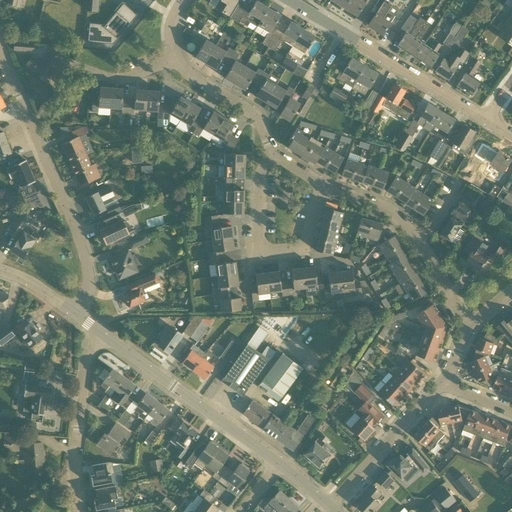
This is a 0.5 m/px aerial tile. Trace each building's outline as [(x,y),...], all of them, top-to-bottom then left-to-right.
[(85,0),(85,10),(97,11),(97,0),(85,0)] [(91,20),(89,38),(114,41),(118,36),(131,21),(138,12),(132,7),(131,7),(128,5),(128,4),(124,0),(107,22),(106,29),(95,28),(96,21),(91,20)] [(220,0),(216,8),(228,15),(235,3),(237,0),(220,0)] [(333,0),(333,1),(344,8),(349,0),(333,0)] [(349,0),(344,8),(351,12),(356,16),(362,8),(366,0),(349,0)] [(382,34),(389,23),(398,9),(392,5),(384,0),(382,4),(368,25),(382,34)] [(241,18),(257,27),(268,9),(256,2),(249,12),(238,5),(238,4),(233,13),(229,18),(238,23),(241,18)] [(257,27),(254,32),(265,39),(262,43),(268,47),(279,30),(273,27),(280,16),(268,9),(257,27)] [(406,52),(426,22),(419,17),(414,25),(414,26),(409,35),(405,32),(402,38),(396,46),(406,52)] [(511,20),(509,18),(505,24),(508,26),(500,37),(505,41),(511,46),(511,20)] [(195,27),(206,34),(209,29),(198,22),(195,27)] [(268,47),(274,51),(279,43),(285,42),(292,46),(302,30),(290,22),(284,33),(279,30),(268,47)] [(415,58),(424,45),(420,42),(424,35),(431,25),(426,22),(406,52),(415,58)] [(292,46),(298,50),(304,53),(314,37),(302,30),(292,46)] [(448,47),(455,37),(449,33),(442,43),(448,47)] [(455,37),(448,47),(453,51),(460,41),(455,37)] [(195,58),(205,64),(215,46),(205,40),(195,58)] [(13,50),(33,52),(34,44),(14,42),(13,50)] [(415,58),(430,68),(436,60),(439,55),(436,53),(441,47),(433,42),(429,48),(424,45),(415,58)] [(227,63),(233,51),(228,48),(225,52),(215,46),(205,64),(215,70),(221,59),(227,63)] [(468,55),(459,48),(454,55),(452,54),(448,62),(443,59),(440,63),(435,72),(448,80),(453,72),(456,67),(455,67),(459,60),(463,63),(468,55)] [(234,85),(245,67),(235,61),(239,54),(233,51),(227,63),(232,66),(224,78),(234,85)] [(60,60),(49,53),(42,64),(32,57),(26,66),(36,73),(35,74),(47,83),(53,74),(52,73),(60,60)] [(468,55),(463,63),(468,67),(456,86),(471,96),(480,82),(472,77),(480,62),(468,55)] [(307,71),(285,57),(280,66),(293,74),(302,79),(307,71)] [(339,73),(336,79),(338,80),(344,84),(342,88),(340,91),(347,95),(349,92),(351,88),(352,88),(355,82),(364,67),(351,59),(342,74),(339,73)] [(256,83),(262,72),(257,69),(255,73),(245,67),(234,85),(245,91),(251,80),(256,83)] [(377,74),(364,67),(355,82),(352,88),(364,95),(377,74)] [(265,103),(276,85),(265,79),(268,76),(262,72),(256,83),(261,87),(255,97),(265,103)] [(347,95),(340,91),(334,87),(333,89),(323,83),(319,90),(329,95),(343,103),(347,95)] [(369,110),(378,114),(383,106),(406,121),(410,114),(415,106),(401,98),(405,91),(393,84),(385,98),(377,94),(369,110)] [(281,99),(287,102),(289,98),(293,91),(288,87),(285,91),(276,85),(265,103),(275,109),(281,99)] [(307,100),(314,88),(308,85),(302,96),(307,100)] [(110,108),(111,88),(99,87),(98,99),(92,99),(91,112),(98,112),(98,107),(110,108)] [(128,101),(122,101),(123,89),(111,88),(110,108),(121,109),(121,114),(127,114),(128,101)] [(146,110),(147,91),(135,90),(134,102),(128,101),(127,114),(134,115),(134,110),(146,110)] [(377,94),(372,90),(365,102),(368,104),(365,108),(369,110),(377,94)] [(164,106),(158,106),(159,91),(147,91),(146,110),(157,111),(157,119),(163,119),(164,106)] [(180,120),(190,103),(180,97),(174,107),(164,106),(163,119),(169,119),(170,114),(180,120)] [(287,102),(279,115),(289,122),(300,104),(289,98),(287,102)] [(180,120),(190,126),(187,129),(193,133),(200,122),(194,119),(200,109),(190,103),(180,120)] [(422,113),(416,124),(422,128),(423,127),(430,131),(433,124),(441,112),(428,104),(422,113)] [(368,110),(363,121),(372,126),(378,116),(368,110)] [(213,135),(223,117),(213,111),(205,125),(200,122),(193,133),(198,136),(203,129),(213,135)] [(454,120),(441,112),(433,124),(440,128),(435,136),(442,140),(447,132),(449,129),(454,120)] [(213,135),(223,141),(221,145),(223,146),(226,148),(233,137),(227,134),(233,123),(223,117),(213,135)] [(451,148),(452,148),(459,152),(465,156),(469,150),(470,147),(475,139),(474,140),(470,138),(474,132),(463,126),(458,134),(456,137),(453,143),(454,143),(451,148)] [(296,153),(307,135),(296,129),(285,147),(296,153)] [(0,163),(13,159),(7,143),(3,133),(0,133),(0,163)] [(404,133),(396,147),(404,151),(412,138),(404,133)] [(316,162),(324,147),(325,146),(307,135),(296,153),(301,156),(299,159),(307,164),(309,161),(314,164),(316,162)] [(80,186),(100,177),(94,164),(90,166),(78,137),(61,144),(80,186)] [(233,137),(226,148),(231,151),(238,140),(233,137)] [(441,153),(446,145),(439,141),(434,149),(430,157),(436,161),(439,157),(441,153)] [(446,145),(441,153),(439,157),(436,161),(434,166),(440,169),(445,160),(452,148),(451,148),(446,145)] [(139,146),(131,147),(132,163),(141,162),(139,146)] [(325,168),(334,153),(324,147),(316,162),(325,168)] [(511,160),(499,152),(486,172),(480,180),(488,185),(494,176),(491,174),(493,171),(502,176),(506,171),(507,169),(511,160)] [(343,158),(334,153),(325,168),(334,173),(343,158)] [(224,166),(244,166),(245,155),(224,154),(224,166)] [(351,179),(357,163),(346,159),(341,176),(351,179)] [(21,188),(34,182),(33,180),(34,180),(31,174),(30,172),(29,170),(29,169),(25,161),(12,166),(12,167),(6,170),(10,179),(16,177),(21,188)] [(362,183),(362,182),(367,167),(357,163),(351,179),(362,183)] [(372,186),(378,169),(368,165),(367,167),(362,182),(372,186)] [(213,178),(213,184),(219,184),(232,184),(232,178),(244,178),(244,166),(224,166),(224,178),(219,178),(213,178)] [(372,186),(382,189),(388,173),(378,169),(372,186)] [(386,191),(395,197),(404,183),(395,177),(391,183),(386,191)] [(497,197),(501,190),(494,185),(491,190),(473,180),(471,185),(488,195),(495,200),(497,197)] [(404,203),(413,189),(414,188),(404,183),(395,197),(404,203)] [(223,202),(243,203),(244,191),(232,190),(232,184),(219,184),(219,190),(223,190),(223,202)] [(93,215),(103,211),(106,210),(102,201),(114,196),(109,186),(85,198),(93,215)] [(422,195),(413,189),(404,203),(404,204),(413,209),(422,195)] [(511,196),(502,189),(497,197),(501,200),(511,208),(511,196)] [(474,203),(480,207),(487,197),(482,193),(474,203)] [(37,195),(22,201),(39,209),(43,207),(37,195)] [(432,200),(422,195),(413,209),(423,215),(432,200)] [(23,219),(31,206),(25,202),(17,215),(23,219)] [(223,202),(223,204),(223,214),(243,215),(243,203),(223,202)] [(468,208),(459,203),(451,215),(453,216),(444,231),(442,230),(439,236),(446,240),(447,239),(457,244),(464,232),(460,229),(464,222),(460,220),(463,215),(467,217),(471,210),(468,208)] [(108,215),(120,210),(118,205),(106,210),(108,215)] [(323,219),(340,224),(343,213),(326,208),(323,219)] [(112,217),(103,221),(103,222),(105,221),(107,226),(102,229),(104,233),(103,234),(102,234),(102,235),(101,236),(101,237),(101,238),(101,239),(101,240),(102,241),(103,242),(104,242),(105,242),(106,242),(107,242),(108,244),(115,240),(118,246),(138,236),(135,230),(128,233),(126,230),(127,229),(128,228),(128,227),(129,227),(129,225),(128,224),(128,223),(127,222),(126,222),(124,221),(123,222),(121,219),(118,221),(116,216),(119,215),(119,213),(112,217)] [(367,236),(371,221),(361,218),(359,224),(358,228),(356,233),(367,236)] [(16,238),(25,224),(18,219),(9,233),(16,238)] [(320,229),(337,234),(338,234),(337,233),(340,224),(323,219),(320,229)] [(382,224),(371,221),(367,236),(378,239),(382,224)] [(212,241),(232,238),(231,226),(219,228),(218,222),(205,224),(206,230),(210,229),(212,241)] [(337,234),(320,229),(320,230),(321,230),(318,240),(335,245),(337,237),(337,234)] [(18,240),(11,251),(23,259),(30,248),(34,242),(36,243),(40,236),(33,231),(31,236),(23,231),(18,240)] [(149,242),(145,234),(128,242),(131,249),(149,242)] [(378,245),(384,255),(399,246),(393,236),(378,245)] [(474,237),(468,246),(465,251),(471,255),(467,261),(480,270),(483,266),(484,267),(485,265),(484,264),(488,258),(482,254),(487,246),(474,237)] [(232,238),(212,241),(213,252),(209,252),(210,259),(223,257),(222,251),(234,250),(232,238)] [(332,256),(335,245),(318,240),(315,251),(332,256)] [(500,240),(491,253),(498,257),(506,245),(500,240)] [(388,265),(404,255),(399,246),(384,255),(389,264),(388,264),(388,265)] [(119,279),(128,276),(138,272),(135,265),(138,264),(135,255),(131,256),(129,250),(110,258),(113,266),(114,266),(116,271),(115,271),(119,279)] [(404,255),(388,265),(394,274),(409,265),(404,256),(404,255)] [(216,276),(237,274),(235,262),(223,263),(223,257),(210,259),(210,265),(215,264),(216,276)] [(399,283),(415,274),(415,273),(414,274),(409,265),(394,274),(399,283)] [(324,291),(323,286),(322,278),(316,278),(314,267),(302,268),(305,289),(317,287),(317,291),(324,291)] [(286,282),(288,295),(294,295),(294,290),(305,289),(302,268),(291,270),(292,281),(286,282)] [(339,272),(342,292),(343,296),(354,295),(361,294),(371,293),(364,281),(353,282),(351,270),(339,272)] [(267,273),(269,294),(281,292),(282,296),(288,295),(286,282),(280,283),(278,271),(267,273)] [(331,293),(342,292),(339,272),(328,273),(329,285),(323,286),(324,291),(325,299),(331,298),(331,293)] [(128,292),(124,294),(125,298),(126,300),(125,301),(127,306),(129,306),(129,308),(145,301),(151,298),(148,292),(160,287),(158,283),(160,283),(155,273),(125,285),(128,292)] [(267,273),(255,274),(256,286),(250,287),(252,300),(259,299),(258,295),(269,294),(267,273)] [(214,295),(227,293),(226,287),(238,285),(237,274),(216,276),(218,288),(213,288),(214,295)] [(399,296),(406,292),(421,283),(415,274),(399,283),(399,284),(394,287),(399,296)] [(426,293),(421,283),(406,292),(411,301),(426,293)] [(8,295),(0,292),(0,312),(3,313),(8,295)] [(214,295),(215,301),(220,300),(221,312),(241,310),(240,298),(228,299),(227,293),(214,295)] [(416,315),(425,329),(415,355),(425,359),(434,362),(443,340),(441,339),(444,332),(447,333),(449,326),(445,320),(443,322),(438,315),(440,314),(433,304),(424,309),(416,315)] [(390,316),(384,326),(389,329),(395,320),(390,316)] [(183,332),(190,337),(204,318),(204,317),(193,317),(183,332)] [(211,318),(204,318),(190,337),(197,342),(212,320),(211,319),(211,318)] [(511,320),(507,324),(504,321),(496,327),(502,335),(504,336),(506,335),(511,342),(511,341),(511,320)] [(29,323),(21,329),(18,332),(24,339),(16,345),(21,352),(29,346),(29,347),(41,338),(29,323)] [(173,347),(181,335),(167,325),(163,330),(157,338),(159,339),(161,338),(162,340),(158,346),(168,353),(171,349),(172,350),(174,347),(173,347)] [(256,348),(266,331),(256,326),(247,342),(256,348)] [(378,335),(383,338),(389,329),(384,326),(378,335)] [(0,344),(1,346),(14,336),(8,328),(0,333),(0,344)] [(477,349),(489,354),(490,355),(494,344),(497,345),(500,341),(495,338),(487,333),(483,339),(480,338),(477,346),(478,346),(477,349)] [(244,349),(231,340),(220,356),(232,365),(244,349)] [(188,355),(182,363),(187,367),(187,368),(190,370),(191,370),(193,371),(202,359),(205,354),(199,349),(192,345),(189,350),(190,351),(188,355)] [(247,345),(244,349),(232,365),(221,381),(242,396),(273,355),(265,349),(261,354),(247,345)] [(489,367),(485,357),(488,355),(489,354),(477,349),(472,362),(471,362),(474,370),(475,369),(476,372),(489,367)] [(283,353),(258,386),(278,401),(303,368),(283,353)] [(206,362),(202,359),(193,371),(204,379),(219,359),(212,354),(206,362)] [(400,368),(415,383),(421,377),(420,376),(422,374),(415,367),(408,360),(400,368)] [(25,362),(23,380),(25,380),(23,396),(33,397),(30,422),(42,423),(43,411),(46,411),(48,399),(50,400),(52,388),(38,386),(39,381),(37,381),(38,366),(26,362),(25,362)] [(334,388),(346,371),(336,364),(325,382),(334,388)] [(499,375),(498,375),(497,375),(493,376),(489,367),(476,372),(478,375),(477,376),(480,383),(481,382),(494,388),(494,387),(499,375)] [(393,376),(407,390),(409,388),(410,389),(415,383),(400,368),(393,376)] [(511,372),(501,368),(498,375),(499,375),(494,387),(497,388),(496,389),(504,392),(511,372)] [(110,385),(115,389),(123,378),(112,370),(104,381),(100,386),(106,390),(110,385)] [(352,372),(345,385),(364,403),(357,411),(356,410),(353,413),(354,414),(359,419),(350,428),(356,434),(364,441),(373,430),(370,427),(372,424),(373,425),(374,424),(375,424),(377,424),(379,423),(379,420),(378,420),(382,415),(375,408),(370,404),(375,397),(352,372)] [(385,384),(401,399),(406,393),(405,392),(407,390),(393,376),(385,384)] [(123,378),(115,389),(110,396),(108,398),(109,398),(116,404),(116,403),(125,409),(126,409),(132,400),(127,397),(134,386),(123,378)] [(396,404),(401,399),(385,384),(378,393),(392,406),(395,404),(396,404)] [(109,398),(108,398),(110,396),(107,394),(97,407),(105,413),(110,407),(105,404),(109,398)] [(143,421),(148,413),(156,402),(145,394),(134,410),(139,414),(137,416),(143,421)] [(272,415),(263,428),(262,430),(276,440),(286,425),(287,425),(295,414),(301,403),(293,398),(290,403),(291,404),(287,409),(280,420),(272,415)] [(243,414),(263,428),(272,415),(252,401),(248,406),(243,414)] [(148,413),(154,418),(151,423),(156,426),(168,411),(156,402),(148,413)] [(448,410),(451,423),(462,421),(462,422),(466,423),(470,411),(459,407),(459,406),(451,408),(452,409),(448,410)] [(126,409),(125,409),(117,421),(123,426),(132,413),(126,409)] [(429,421),(439,429),(442,427),(441,425),(451,423),(448,410),(445,410),(445,409),(437,411),(437,412),(429,421)] [(473,434),(480,416),(477,415),(478,413),(471,411),(470,411),(466,423),(463,430),(473,434)] [(296,431),(287,425),(286,425),(276,440),(293,451),(293,450),(299,442),(302,436),(314,419),(308,415),(296,431)] [(491,419),(484,416),(483,417),(480,416),(473,434),(483,438),(491,419)] [(181,423),(176,419),(169,428),(180,436),(176,442),(179,444),(177,446),(182,450),(177,456),(184,462),(196,446),(190,441),(197,432),(183,421),(181,423)] [(501,424),(498,423),(498,421),(491,419),(483,438),(493,442),(501,424)] [(439,429),(429,421),(429,420),(423,426),(424,427),(422,429),(437,443),(445,435),(439,429)] [(131,434),(115,423),(111,429),(112,429),(113,430),(108,436),(104,433),(96,444),(110,454),(118,443),(122,446),(131,434)] [(505,444),(511,427),(504,424),(504,425),(501,424),(493,442),(504,446),(505,444)] [(422,429),(420,431),(419,431),(414,437),(430,451),(437,443),(422,429)] [(152,431),(145,441),(150,444),(157,435),(152,431)] [(310,447),(303,454),(313,463),(312,465),(315,467),(317,467),(318,468),(325,460),(330,455),(321,447),(328,439),(322,434),(310,447)] [(4,453),(18,452),(17,437),(3,438),(4,453)] [(187,459),(183,464),(189,469),(193,463),(202,470),(206,465),(220,447),(211,441),(210,443),(209,441),(208,442),(207,443),(202,439),(191,454),(187,459)] [(42,443),(32,444),(23,444),(24,458),(26,458),(27,474),(38,473),(38,474),(40,474),(40,473),(40,464),(43,464),(42,443)] [(212,477),(218,481),(227,468),(225,471),(220,467),(228,456),(226,454),(227,453),(220,447),(206,465),(215,472),(212,477)] [(388,465),(402,479),(413,467),(417,470),(419,468),(424,474),(430,468),(413,449),(407,454),(408,456),(405,459),(401,455),(396,461),(394,458),(388,465)] [(149,461),(151,473),(163,470),(161,459),(149,461)] [(337,483),(353,466),(347,460),(331,478),(337,484),(338,483),(337,483)] [(114,474),(112,462),(91,466),(92,466),(93,472),(95,472),(95,475),(90,476),(92,486),(112,483),(111,474),(114,474)] [(227,468),(218,481),(228,488),(231,484),(237,488),(238,486),(239,488),(245,480),(243,479),(249,472),(249,471),(247,470),(248,468),(242,464),(241,465),(239,464),(238,464),(239,464),(231,475),(226,471),(227,469),(227,468)] [(395,480),(385,472),(377,481),(384,488),(386,490),(395,480)] [(479,495),(463,475),(455,483),(471,502),(479,495)] [(115,507),(114,499),(119,498),(116,486),(94,490),(95,490),(96,497),(98,496),(98,499),(93,500),(95,510),(115,507)] [(382,494),(373,486),(361,498),(362,499),(363,498),(366,500),(359,508),(363,511),(374,511),(375,511),(374,511),(378,506),(380,504),(376,501),(382,494)] [(436,497),(446,509),(456,501),(446,489),(436,497)] [(191,503),(196,507),(203,511),(215,511),(218,509),(209,502),(213,497),(204,490),(199,496),(197,495),(191,503)] [(267,511),(277,511),(288,499),(278,491),(269,502),(269,503),(264,509),(267,511)] [(170,509),(174,504),(165,497),(161,502),(170,509)] [(293,511),(298,508),(288,499),(277,511),(293,511)] [(440,511),(432,501),(422,509),(424,511),(440,511)]
